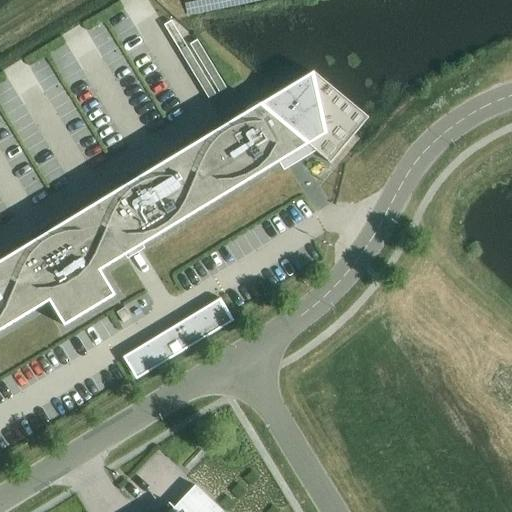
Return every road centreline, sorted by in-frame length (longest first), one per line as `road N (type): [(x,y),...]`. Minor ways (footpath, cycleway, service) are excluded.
road 1 (residential): [(511,98),(471,115),(428,149),(327,296),(239,357)]
road 2 (residential): [(239,357),(0,501)]
road 3 (residential): [(239,357),(332,511)]
